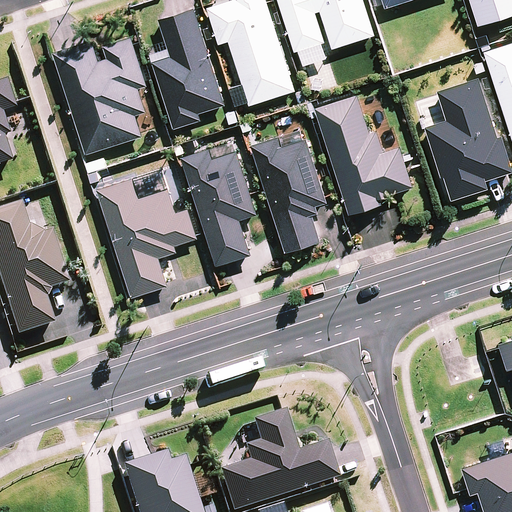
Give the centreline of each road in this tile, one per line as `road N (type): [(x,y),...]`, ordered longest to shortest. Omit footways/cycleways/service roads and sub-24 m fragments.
road 1 (tertiary): [(0,422),(347,306)]
road 2 (residential): [(415,511),(347,306)]
road 3 (tertiary): [(347,306),(511,254)]
